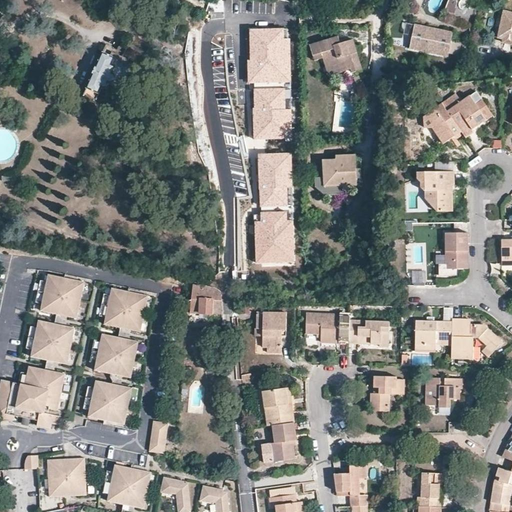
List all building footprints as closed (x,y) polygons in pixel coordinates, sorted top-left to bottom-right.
[(511,9),(504,8),(499,36),(504,36),(511,37),(511,9)] [(414,23),(409,48),(448,56),(453,32),(414,23)] [(286,31),(253,30),(253,82),(293,83),(294,43),(286,43),(286,31)] [(363,67),(353,38),(341,42),(338,35),(318,42),(321,51),(326,50),(334,73),(344,70),(353,67),(354,70),(363,67)] [(321,51),(318,42),(312,44),(315,54),(321,52),(321,51)] [(117,50),(106,45),(100,58),(83,94),(96,100),(103,88),(106,89),(109,83),(115,81),(124,62),(145,71),(153,54),(128,43),(127,46),(123,45),(118,47),(117,50)] [(326,50),(321,51),(329,74),(334,73),(326,50)] [(345,73),(346,77),(355,74),(354,70),(353,67),(344,70),(345,73)] [(288,90),(254,90),(253,137),(294,138),(295,113),(288,112),(288,90)] [(476,91),(470,95),(476,104),(482,99),(476,91)] [(455,94),(450,97),(456,105),(461,102),(455,94)] [(470,95),(461,102),(456,105),(450,97),(442,103),(460,131),(464,136),(473,130),(471,127),(466,120),(470,118),(475,125),(485,118),(483,115),(490,111),(482,99),(476,104),(470,95)] [(442,143),(460,131),(442,103),(423,116),(424,127),(431,127),(442,143)] [(494,116),(490,111),(483,115),(485,118),(487,121),(494,116)] [(471,127),(475,125),(470,118),(466,120),(471,127)] [(295,265),(292,153),(260,154),(261,213),(254,214),(254,222),(249,222),(249,233),(255,233),(256,263),(262,263),(262,266),(295,265)] [(358,183),(355,153),(336,155),(336,159),(323,160),(324,176),(325,185),(348,184),(358,183)] [(420,187),(425,191),(426,212),(448,211),(452,207),(452,194),(447,191),(447,185),(452,185),(454,185),(454,172),(417,172),(417,178),(420,182),(420,187)] [(325,185),(324,176),(316,177),(316,186),(325,185)] [(348,184),(325,185),(326,194),(335,194),(348,188),(348,184)] [(446,233),(446,253),(446,269),(453,269),(467,270),(468,265),(468,233),(446,233)] [(511,238),(501,239),(501,265),(511,265),(511,238)] [(492,264),(491,274),(500,274),(500,264),(492,264)] [(78,313),(84,277),(48,270),(47,276),(45,287),(43,299),(41,306),(57,309),(78,313)] [(47,276),(40,275),(38,286),(45,287),(47,276)] [(111,282),(110,289),(108,300),(106,311),(105,318),(124,322),(141,325),(148,289),(111,282)] [(190,307),(189,312),(222,313),(222,295),(219,290),(214,288),(203,286),(192,285),(190,307)] [(45,287),(38,286),(36,297),(43,299),(45,287)] [(256,312),(256,328),(264,328),(263,335),(263,346),(267,346),(282,346),(282,336),(283,330),(286,330),(286,313),(256,312)] [(307,313),(306,333),(322,334),(321,342),(339,343),(340,335),(349,335),(350,320),(350,315),(307,313)] [(49,356),(69,359),(75,323),(56,319),(40,316),(39,321),(37,333),(35,344),(33,353),(49,356)] [(452,356),(472,356),(473,335),(479,335),(489,342),(488,344),(495,349),(504,338),(484,323),(470,323),(470,318),(462,318),(462,325),(452,325),(452,338),(452,356)] [(416,343),(435,344),(436,338),(452,338),(452,325),(453,320),(416,319),(416,343)] [(39,321),(32,320),(29,332),(37,333),(39,321)] [(358,343),(359,336),(371,336),(370,343),(379,343),(379,345),(388,345),(389,320),(350,320),(349,335),(349,342),(358,343)] [(102,334),(100,346),(98,356),(96,365),(116,369),(133,371),(139,335),(122,332),(102,329),(102,334)] [(37,333),(29,332),(28,342),(35,344),(37,333)] [(102,334),(95,333),(94,345),(100,346),(102,334)] [(488,344),(485,348),(493,353),(495,349),(488,344)] [(100,346),(94,345),(92,354),(98,356),(100,346)] [(29,369),(27,381),(20,379),(2,376),(0,387),(0,412),(16,415),(17,411),(39,415),(38,421),(51,424),(52,418),(60,419),(62,410),(48,408),(49,400),(52,401),(51,403),(61,405),(67,369),(47,366),(31,362),(29,369)] [(29,369),(23,368),(20,379),(27,381),(29,369)] [(92,404),(91,411),(129,417),(135,382),(114,378),(97,375),(96,382),(94,393),(92,404)] [(378,409),(389,409),(389,393),(404,393),(404,378),(395,378),(395,375),(373,375),(373,391),(370,391),(370,401),(378,401),(378,409)] [(445,384),(440,384),(440,380),(439,376),(426,375),(426,403),(440,404),(440,405),(451,405),(451,397),(454,397),(455,384),(461,384),(463,384),(463,376),(445,376),(445,380),(445,384)] [(96,382),(90,381),(88,392),(94,393),(96,382)] [(265,405),(271,405),(273,424),(295,420),(292,401),(288,401),(286,385),(263,388),(265,405)] [(167,421),(152,419),(148,450),(164,452),(167,421)] [(273,461),(296,458),(293,439),(297,438),(295,420),(273,424),(274,442),(271,442),(273,461)] [(511,449),(506,446),(502,455),(511,458),(511,449)] [(26,469),(39,469),(39,456),(26,455),(26,469)] [(68,461),(68,464),(59,465),(58,462),(45,464),(49,500),(62,499),(62,496),(72,495),(72,497),(85,496),(82,460),(68,461)] [(346,488),(346,484),(351,484),(351,492),(351,503),(353,504),(368,503),(368,495),(360,495),(360,491),(359,476),(367,475),(367,463),(349,463),(349,470),(335,471),(337,488),(346,488)] [(505,502),(508,482),(511,482),(511,466),(511,468),(498,465),(496,473),(500,475),(498,481),(494,480),(492,492),(490,502),(494,503),(494,509),(509,510),(510,502),(505,502)] [(141,471),(140,474),(130,472),(130,469),(114,466),(112,475),(111,485),(108,496),(107,502),(123,505),(124,502),(135,505),(134,507),(143,509),(150,473),(141,471)] [(442,496),(439,496),(440,482),(442,483),(443,471),(423,470),(421,495),(419,495),(419,504),(420,504),(441,505),(442,496)] [(112,475),(106,473),(104,484),(111,485),(112,475)] [(172,495),(172,493),(176,494),(178,511),(191,511),(188,483),(183,482),(183,479),(163,476),(160,492),(172,495)] [(209,503),(210,501),(214,502),(215,511),(228,511),(226,494),(225,490),(222,490),(222,487),(201,483),(198,500),(209,503)] [(111,485),(104,484),(102,495),(108,496),(111,485)] [(337,488),(338,493),(351,492),(351,484),(346,484),(346,488),(337,488)] [(271,504),(276,503),(277,511),(300,511),(300,508),(303,508),(302,499),(297,500),(296,492),(270,496),(271,504)] [(368,511),(368,503),(353,504),(353,511),(368,511)]
